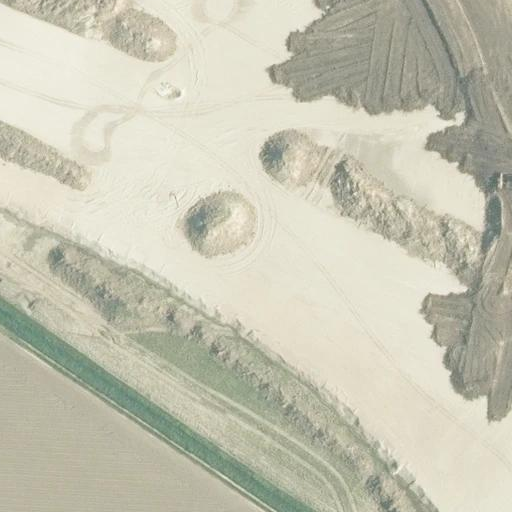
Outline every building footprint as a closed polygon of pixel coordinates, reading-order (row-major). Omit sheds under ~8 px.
[(270,0),(244,0),(243,1),(265,28),(282,14),(270,0)] [(270,0),(282,14),(299,0),(270,0)] [(511,8),(508,0),(492,0),(474,8),(482,28),(511,16),(511,8)] [(243,1),(226,15),(249,42),(265,28),(243,1)] [(226,15),(209,29),(232,56),(249,42),(226,15)] [(511,16),(482,28),(490,48),(511,39),(511,16)] [(209,29),(192,43),(214,71),(232,56),(209,29)] [(511,39),(490,48),(498,69),(511,63),(511,39)] [(511,63),(498,69),(506,89),(511,87),(511,63)]
